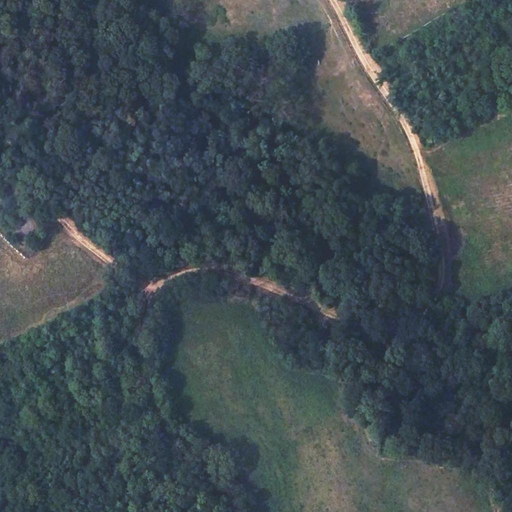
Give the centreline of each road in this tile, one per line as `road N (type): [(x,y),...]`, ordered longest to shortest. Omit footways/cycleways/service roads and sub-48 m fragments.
road 1 (track): [(333,0),(417,150),(440,295),(412,324),(371,329),(234,273),(207,269),(162,285),(146,350),(157,395),(219,460),(240,511)]
road 2 (track): [(511,115),(418,156),(436,168),(455,241),(455,277),(440,295)]
